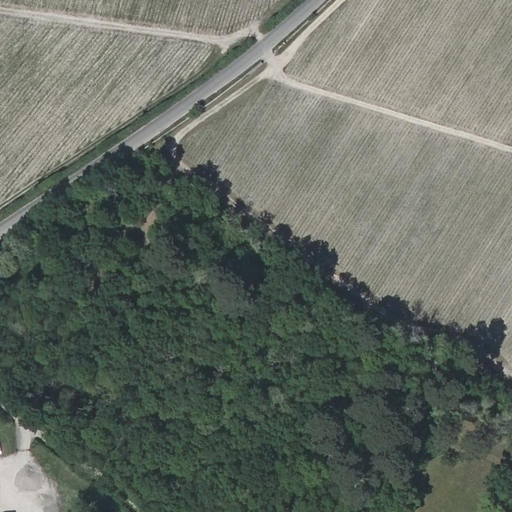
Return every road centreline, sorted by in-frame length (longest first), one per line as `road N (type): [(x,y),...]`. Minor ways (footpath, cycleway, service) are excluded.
road 1 (track): [(0,11),(217,40),(253,30),(279,77),(511,149)]
road 2 (track): [(511,374),(338,280),(170,159),(178,134)]
road 3 (tertiary): [(0,233),(240,77),(320,0)]
road 4 (track): [(178,134),(275,67),(339,0)]
road 5 (track): [(0,390),(146,511)]
